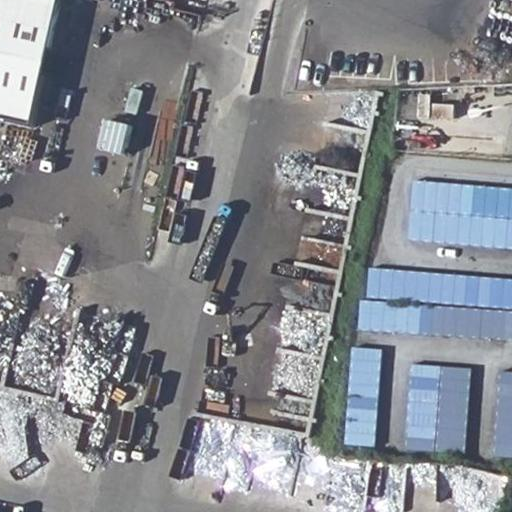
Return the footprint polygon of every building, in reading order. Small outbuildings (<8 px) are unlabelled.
[(0,0),(0,119),(35,127),(62,5),(38,0),(0,0)] [(413,240),(511,247),(511,186),(418,179),(413,240)] [(365,299),(363,328),(511,339),(511,276),(374,266),(372,300),(365,299)] [(0,354),(44,360),(51,316),(0,308),(0,354)] [(357,345),(349,443),(378,445),(385,347),(357,345)] [(470,452),(476,366),(415,362),(409,448),(470,452)] [(511,456),(511,368),(503,368),(497,455),(511,456)]
